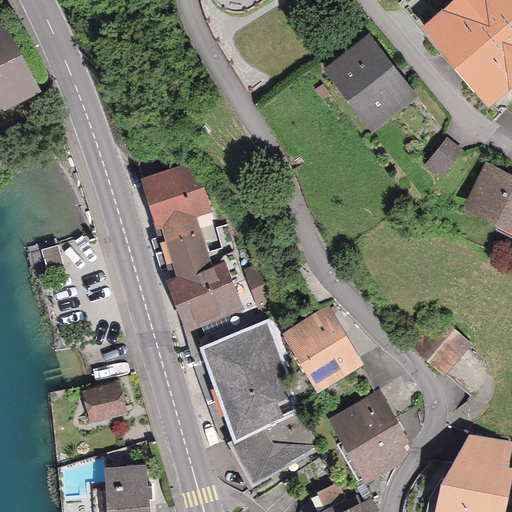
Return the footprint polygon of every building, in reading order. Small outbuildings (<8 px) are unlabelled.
[(511,0),(458,0),(424,29),(489,105),(511,85),(511,0)] [(0,101),(28,87),(0,34),(0,101)] [(408,95),(367,42),(334,68),(375,121),(408,95)] [(35,100),(22,106),(36,136),(49,130),(35,100)] [(460,151),(447,140),(427,164),(440,175),(460,151)] [(177,278),(236,257),(227,230),(216,234),(219,243),(204,248),(192,212),(208,207),(193,164),(176,170),(169,151),(138,161),(177,278)] [(511,178),(490,168),(472,205),(511,224),(511,178)] [(236,257),(177,278),(191,318),(233,303),(226,284),(244,278),(236,257)] [(255,265),(249,267),(259,303),(267,301),(274,274),(255,265)] [(326,315),(293,334),(320,379),(352,360),(326,315)] [(428,337),(420,346),(440,364),(463,338),(438,317),(423,333),(428,337)] [(270,324),(203,347),(253,475),(315,443),(294,408),(270,324)] [(80,392),(87,420),(131,408),(124,381),(80,392)] [(381,395),(340,417),(370,472),(402,455),(395,442),(404,437),(381,395)] [(507,442),(472,432),(464,473),(455,472),(453,482),(447,481),(440,511),(498,511),(505,484),(499,483),(507,442)] [(107,488),(93,488),(94,511),(146,511),(144,464),(106,466),(107,488)]
